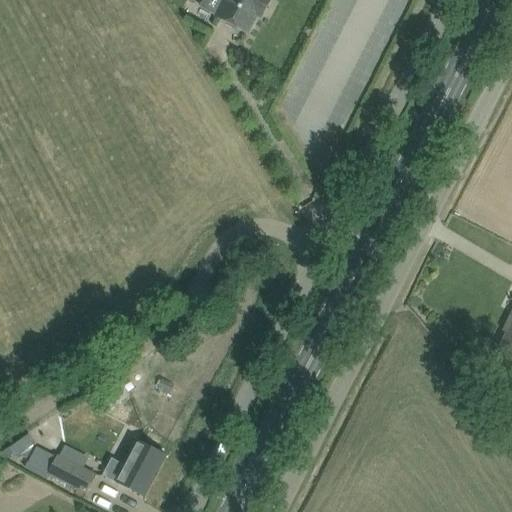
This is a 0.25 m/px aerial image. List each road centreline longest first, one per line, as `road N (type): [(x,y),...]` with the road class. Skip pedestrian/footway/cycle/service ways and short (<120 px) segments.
road 1 (primary): [(236,511),(500,0)]
road 2 (unclassified): [(280,511),(511,52)]
road 3 (unclassified): [(0,436),(148,342),(187,300),(228,235),(263,227),(322,245)]
road 4 (unclassified): [(322,245),(190,511)]
road 5 (unclassified): [(322,245),(448,0)]
